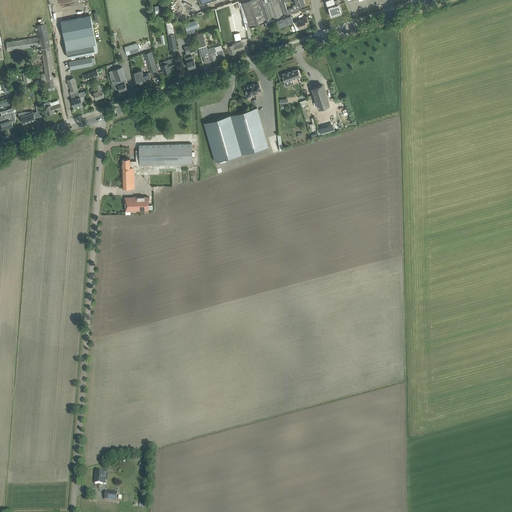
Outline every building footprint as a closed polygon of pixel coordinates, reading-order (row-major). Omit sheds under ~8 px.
[(249,0),(242,2),(249,21),(244,23),(245,28),(245,29),(265,22),(273,19),(273,18),(284,15),(288,13),(287,9),(285,2),(288,1),(287,0),(249,0)] [(293,7),(287,9),(288,13),(289,14),(298,10),(297,8),(302,7),(301,5),(305,4),(303,0),(294,0),(296,4),(293,6),(293,7)] [(333,0),(327,0),(326,1),(327,5),(328,5),(329,8),(328,8),(331,16),(335,15),(335,14),(341,12),(341,11),(342,10),(341,8),(340,8),(339,4),(338,2),(334,1),(333,0)] [(91,15),(61,21),(65,40),(94,34),(91,15)] [(279,27),(293,22),(291,16),(277,21),(279,27)] [(295,25),(294,25),(296,30),(299,29),(307,27),(306,24),(309,23),(307,16),(302,18),(303,19),(297,21),(298,24),(295,25)] [(168,34),(170,49),(171,51),(177,50),(177,48),(174,33),(172,20),(170,20),(167,21),(168,24),(166,24),(168,34)] [(196,20),(184,24),(186,31),(198,27),(196,20)] [(31,38),(6,42),(8,51),(37,46),(41,45),(42,49),(45,73),(46,75),(41,75),(43,83),(47,82),(47,79),(53,78),(55,77),(50,48),(46,24),(45,24),(41,25),(37,25),(40,43),(38,43),(37,37),(36,37),(31,38)] [(199,47),(206,45),(203,32),(196,35),(199,47)] [(98,51),(94,34),(65,40),(68,57),(98,51)] [(242,44),(241,41),(232,44),(232,45),(227,47),(228,50),(230,55),(236,53),(236,51),(244,48),(243,44),(242,44)] [(127,55),(139,51),(136,42),(124,46),(127,55)] [(187,53),(197,50),(194,43),(184,47),(187,53)] [(207,49),(206,46),(201,47),(204,55),(203,55),(206,63),(225,56),(223,49),(216,51),(214,46),(207,49)] [(152,50),(144,53),(146,57),(149,66),(155,64),(152,55),(154,54),(152,50)] [(193,59),(192,56),(185,58),(188,66),(188,65),(189,68),(196,66),(194,59),(193,59)] [(91,57),(69,61),(71,70),(93,65),(93,64),(91,58),(91,57)] [(163,69),(164,74),(171,71),(170,67),(175,65),(174,61),(173,62),(172,58),(167,60),(168,63),(162,65),(161,65),(163,69)] [(127,88),(127,87),(125,83),(127,82),(122,67),(109,71),(111,75),(110,75),(112,82),(112,83),(112,82),(113,85),(117,83),(120,91),(127,88)] [(298,69),(282,74),(285,81),(283,81),(285,86),(294,83),(292,79),(300,76),(298,69)] [(84,74),(82,75),(84,82),(99,77),(97,70),(84,74)] [(151,79),(149,74),(148,73),(143,74),(142,70),(137,72),(134,73),(134,74),(133,74),(135,84),(139,83),(140,84),(146,82),(145,81),(151,79)] [(24,83),(31,82),(30,71),(23,73),(24,83)] [(71,91),(78,89),(74,77),(67,80),(71,91)] [(102,89),(100,83),(96,85),(98,90),(94,92),(95,94),(96,99),(104,96),(102,89)] [(261,90),(259,84),(254,85),(254,84),(248,85),(246,86),(245,86),(244,87),(247,93),(246,93),(247,97),(252,96),(252,95),(257,93),(256,91),(261,90)] [(319,108),(329,105),(322,85),(312,88),(319,108)] [(71,95),(73,102),(72,103),(74,107),(79,106),(78,104),(82,103),(82,101),(85,100),(84,95),(80,96),(79,92),(71,95)] [(308,102),(306,94),(298,97),(301,105),(308,102)] [(50,101),(44,103),(45,107),(46,110),(48,114),(52,113),(51,112),(54,111),(62,108),(60,104),(60,103),(59,100),(51,103),(50,101)] [(10,112),(2,115),(0,115),(0,120),(1,123),(1,125),(3,129),(9,128),(9,127),(10,126),(10,128),(13,127),(12,122),(12,121),(16,120),(14,107),(9,109),(10,112)] [(215,161),(268,146),(257,107),(204,122),(215,161)] [(25,115),(21,116),(22,118),(23,123),(36,119),(34,114),(33,112),(33,111),(26,112),(26,114),(25,115)] [(136,156),(136,159),(136,161),(130,161),(130,159),(122,159),(123,188),(128,188),(134,188),(134,186),(137,186),(137,174),(137,172),(149,172),(149,171),(159,171),(159,168),(172,168),(176,167),(188,167),(193,167),(192,143),(139,145),(139,150),(136,150),(136,156)] [(125,211),(149,210),(148,196),(125,197),(125,211)] [(106,481),(102,481),(103,472),(101,472),(96,471),(95,483),(100,484),(102,484),(106,484),(106,481)] [(117,492),(105,491),(105,500),(116,501),(117,492)]
